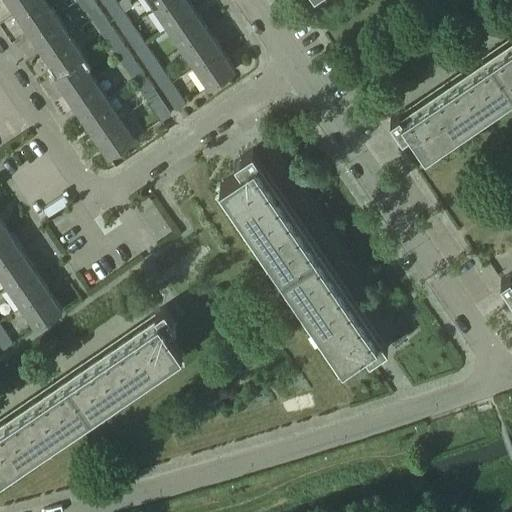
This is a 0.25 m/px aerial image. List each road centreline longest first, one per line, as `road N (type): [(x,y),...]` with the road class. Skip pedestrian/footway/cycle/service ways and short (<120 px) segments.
road 1 (residential): [(71,511),(505,379),(288,62)]
road 2 (residential): [(288,62),(84,200),(0,75)]
